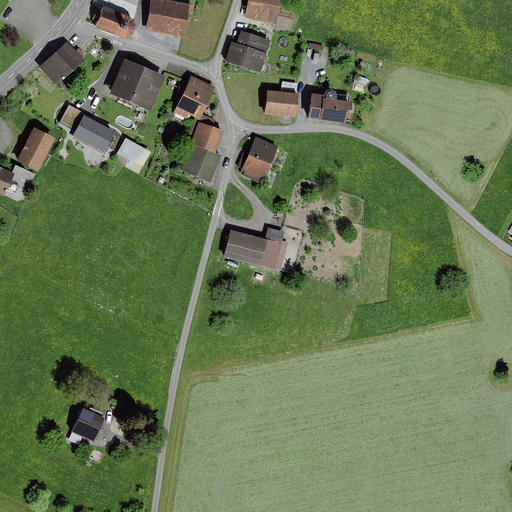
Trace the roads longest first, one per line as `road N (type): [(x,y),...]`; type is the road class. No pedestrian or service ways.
road 1 (unclassified): [(237,130),(184,335),(153,511)]
road 2 (residential): [(511,249),(361,134),(237,130)]
road 3 (residential): [(66,22),(213,72)]
